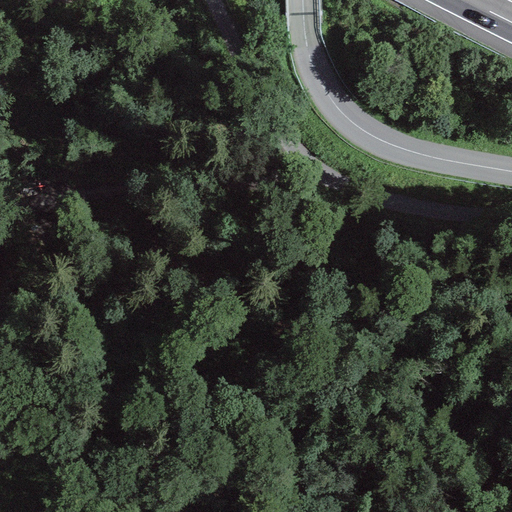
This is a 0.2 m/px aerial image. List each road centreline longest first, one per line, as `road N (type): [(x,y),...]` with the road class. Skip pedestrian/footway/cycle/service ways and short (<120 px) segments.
road 1 (track): [(511,217),(381,198),(312,167),(253,90),(214,0)]
road 2 (track): [(312,167),(0,209)]
road 3 (unclassified): [(302,0),(313,68),(358,127),(418,153),(511,171)]
